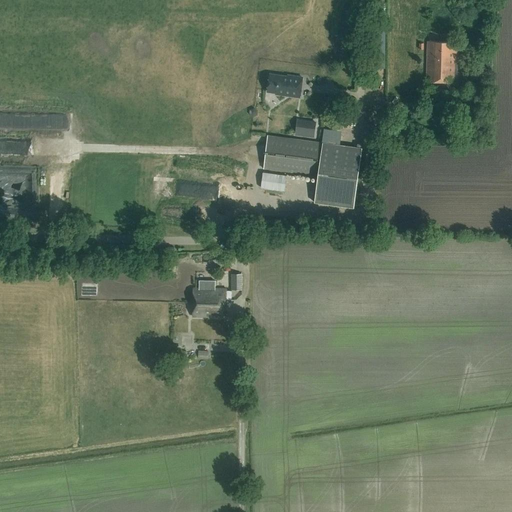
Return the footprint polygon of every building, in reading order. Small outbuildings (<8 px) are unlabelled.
[(458,42),(428,41),(426,81),(456,83),(458,42)] [(474,61),(463,61),(463,69),(474,69),(474,61)] [(296,99),(298,79),(282,77),(282,79),(264,76),(262,93),(271,94),(271,96),(296,99)] [(308,120),(306,136),(313,137),(316,121),(308,120)] [(268,135),(263,169),(318,176),(314,202),(353,208),(362,148),(268,135)] [(167,272),(179,271),(178,261),(166,262),(167,272)] [(242,274),(231,274),(230,290),(241,290),(242,274)] [(226,289),(193,288),(192,316),(226,317),(226,300),(231,300),(232,292),(226,291),(226,289)] [(211,359),(211,352),(200,352),(201,360),(211,359)]
